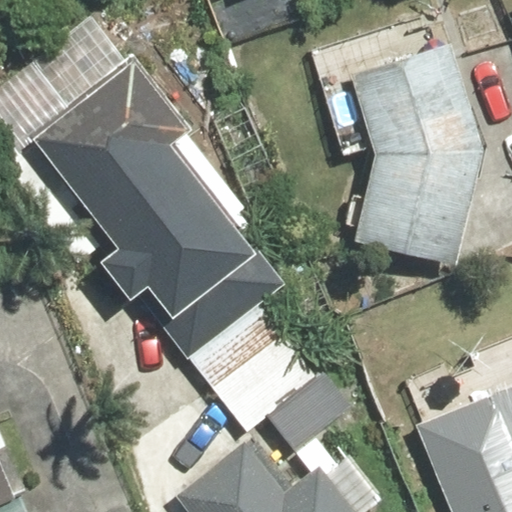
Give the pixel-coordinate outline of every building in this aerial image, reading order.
[(369,72),(395,136),(374,231),(463,251),(500,130),(460,34),(369,72)] [(30,148),(206,349),(296,272),(172,130),(199,107),(147,47),(30,148)] [(511,511),(511,412),(438,446),(467,511),(511,511)] [(365,511),(330,468),(305,488),(263,435),(184,496),(196,511),(365,511)] [(0,489),(18,483),(0,437),(0,489)]
